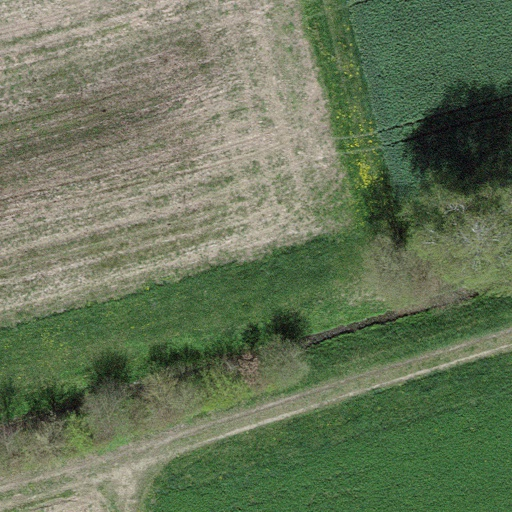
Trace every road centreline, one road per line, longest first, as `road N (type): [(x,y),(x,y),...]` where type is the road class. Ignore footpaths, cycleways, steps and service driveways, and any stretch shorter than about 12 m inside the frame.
road 1 (track): [(0,499),(511,351)]
road 2 (track): [(320,0),(373,228)]
